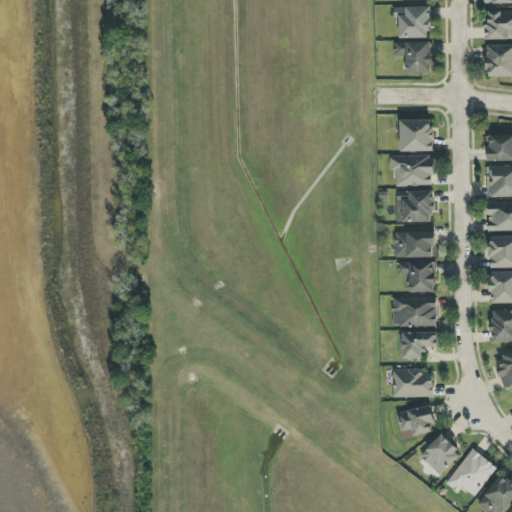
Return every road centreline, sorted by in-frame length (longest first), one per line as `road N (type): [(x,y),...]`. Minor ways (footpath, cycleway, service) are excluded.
road 1 (residential): [(455,0),(459,330),(470,394),(511,447)]
road 2 (residential): [(379,96),(511,104)]
